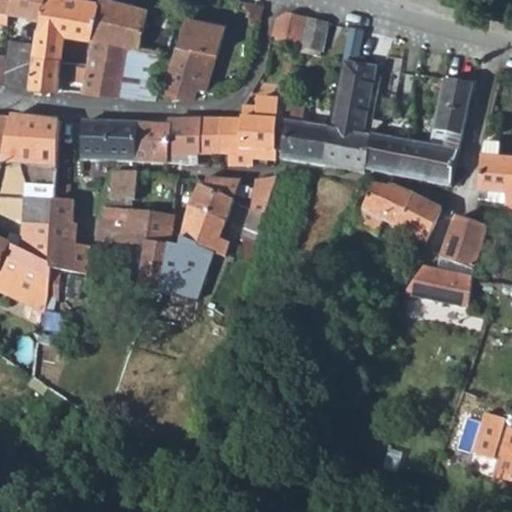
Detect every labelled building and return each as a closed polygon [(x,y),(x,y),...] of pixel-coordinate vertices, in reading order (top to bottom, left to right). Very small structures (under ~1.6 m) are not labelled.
[(13,0),(0,0),(0,9),(12,12),(13,0)] [(13,0),(12,12),(42,17),(45,0),(13,0)] [(93,38),(95,34),(101,1),(94,0),(45,0),(42,17),(38,42),(37,47),(64,51),(66,31),(93,38)] [(152,7),(117,0),(101,0),(101,1),(95,34),(99,35),(97,43),(91,66),(87,83),(85,91),(155,99),(157,94),(171,46),(145,43),(152,7)] [(161,1),(156,0),(117,0),(152,7),(145,43),(171,46),(174,38),(154,35),(161,1)] [(0,18),(11,21),(12,12),(0,9),(0,18)] [(290,12),(287,13),(282,43),(303,47),(308,17),(290,12)] [(189,16),(165,95),(196,100),(197,97),(200,87),(210,50),(219,52),(228,25),(189,16)] [(324,50),(330,23),(308,17),(303,47),(324,50)] [(12,38),(7,84),(32,87),(36,52),(37,47),(38,42),(12,38)] [(80,40),(77,56),(76,63),(91,66),(97,43),(80,40)] [(209,90),(219,52),(210,50),(200,87),(209,90)] [(60,88),(64,55),(36,52),(32,87),(60,88)] [(381,69),(348,62),(333,129),(326,166),(368,172),(369,169),(454,186),(477,86),(448,79),(433,145),(381,136),(365,134),(377,83),(381,69)] [(73,81),(87,83),(91,66),(76,63),(73,81)] [(396,72),(381,69),(377,83),(365,134),(381,136),(396,72)] [(259,117),(244,117),(244,119),(241,153),(231,154),(230,167),(254,167),(256,151),(279,152),(281,100),(259,101),(259,117)] [(310,106),(292,103),(287,123),(283,158),(326,166),(333,129),(306,124),(310,106)] [(4,115),(0,114),(0,148),(6,150),(13,116),(4,115)] [(61,121),(13,116),(6,150),(3,163),(58,166),(61,121)] [(199,156),(202,119),(172,120),(172,125),(170,164),(187,165),(187,157),(199,156)] [(202,119),(199,156),(223,155),(224,119),(202,119)] [(224,119),(223,155),(231,154),(241,153),(244,119),(224,119)] [(151,120),(151,124),(144,124),(143,143),(139,143),(137,162),(170,164),(172,125),(161,124),(161,120),(151,120)] [(115,123),(86,122),(85,160),(110,161),(112,141),(114,141),(115,123)] [(144,124),(115,123),(114,141),(112,141),(110,161),(137,162),(139,143),(143,143),(144,124)] [(507,202),(507,211),(511,210),(511,157),(505,157),(505,142),(486,140),(485,148),(481,192),(493,193),(508,194),(507,202)] [(135,200),(136,172),(117,174),(116,174),(111,199),(113,200),(135,200)] [(235,202),(243,182),(208,180),(207,188),(235,202)] [(257,180),(248,208),(253,210),(267,215),(276,188),(279,181),(257,180)] [(364,209),(429,242),(444,209),(414,194),(394,187),(391,189),(376,184),(364,209)] [(28,185),(23,250),(52,264),(55,223),(57,200),(57,186),(28,185)] [(228,221),(235,202),(207,188),(203,186),(193,206),(228,221)] [(492,201),(507,202),(508,194),(493,193),(492,201)] [(57,200),(55,223),(52,264),(54,270),(89,275),(92,248),(90,248),(77,246),(78,225),(75,225),(76,201),(57,200)] [(221,240),(225,231),(228,221),(193,206),(191,219),(183,250),(173,248),(168,273),(164,295),(183,298),(189,267),(195,268),(196,251),(216,255),(227,258),(232,245),(221,240)] [(247,229),(260,234),(267,215),(253,210),(248,208),(242,227),(246,229),(247,229)] [(148,245),(143,268),(168,273),(173,248),(170,247),(176,217),(132,212),(131,222),(112,221),(100,222),(98,241),(148,245)] [(472,306),(476,268),(489,233),(489,226),(460,215),(457,218),(445,256),(437,253),(407,295),(472,306)] [(255,246),(260,234),(247,229),(242,240),(255,246)] [(23,250),(0,238),(0,274),(50,300),(54,270),(52,264),(23,250)] [(108,283),(114,252),(98,248),(93,275),(93,279),(108,283)] [(213,271),(216,255),(196,251),(195,268),(213,271)] [(143,268),(139,292),(162,298),(164,295),(168,273),(143,268)] [(0,287),(33,304),(48,311),(50,300),(0,274),(0,287)] [(55,346),(60,314),(48,311),(44,330),(41,344),(55,346)] [(133,319),(120,342),(130,345),(142,324),(133,319)] [(158,331),(147,326),(135,346),(146,352),(158,331)] [(361,388),(344,380),(335,399),(352,407),(361,388)] [(139,412),(120,403),(113,417),(132,426),(139,412)] [(511,421),(489,415),(477,456),(504,464),(499,478),(511,481),(511,421)]
